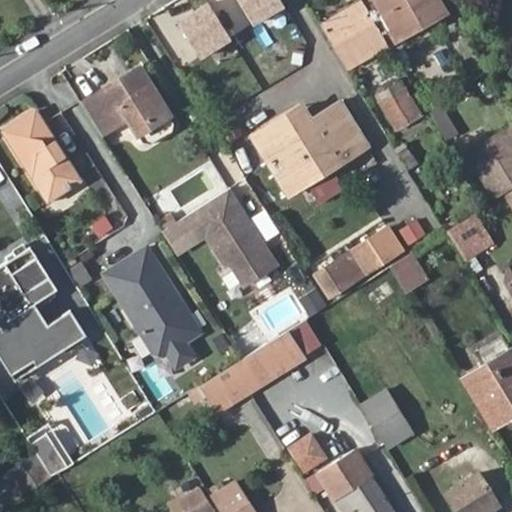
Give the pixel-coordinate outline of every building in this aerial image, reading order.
[(280,0),(238,0),(254,25),(284,6),(280,0)] [(363,0),(362,0),(320,24),(346,67),(387,42),(385,38),(368,9),(363,0)] [(368,9),(385,38),(443,5),(440,0),(382,0),(383,1),(368,9)] [(206,1),(176,20),(199,58),(229,39),(206,1)] [(173,122),(138,66),(80,102),(101,134),(127,117),(142,142),(149,143),(172,129),(173,122)] [(378,93),(383,100),(380,102),(397,127),(422,112),(406,86),(404,88),(398,80),(392,78),(381,85),(378,93)] [(293,121),(259,143),(270,162),(286,152),(293,163),(278,173),(290,194),(367,146),(341,103),(312,122),(298,130),(293,121)] [(428,112),(447,138),(459,130),(440,103),(428,112)] [(255,136),(259,143),(293,121),(298,130),(312,122),(303,107),(255,136)] [(45,145),(54,140),(34,111),(3,131),(47,200),(79,179),(58,148),(50,154),(45,145)] [(511,126),(465,156),(493,200),(511,187),(511,159),(511,158),(511,126)] [(58,148),(54,140),(45,145),(50,154),(58,148)] [(239,204),(202,228),(221,258),(228,260),(244,284),(277,263),(265,245),(260,244),(257,240),(259,234),(239,204)] [(445,231),(461,257),(486,242),(470,215),(445,231)] [(409,242),(425,235),(417,219),(402,226),(409,242)] [(365,242),(350,251),(364,274),(379,265),(365,242)] [(146,243),(103,271),(156,359),(201,331),(146,243)] [(0,355),(13,376),(84,330),(68,305),(46,320),(34,303),(57,288),(30,247),(16,255),(14,251),(4,257),(7,261),(0,265),(0,355)] [(328,297),(364,274),(350,251),(314,274),(328,297)] [(411,252),(389,267),(406,292),(428,276),(411,252)] [(304,318),(289,327),(306,355),(321,346),(304,318)] [(231,364),(246,388),(300,355),(286,331),(231,364)] [(511,412),(511,354),(510,351),(464,379),(493,424),(511,412)] [(215,407),(246,388),(231,364),(200,384),(215,407)] [(360,405),(386,447),(410,431),(385,388),(360,405)] [(303,474),(329,458),(310,430),(285,446),(303,474)] [(44,434),(29,443),(50,477),(66,468),(44,434)] [(318,470),(344,511),(347,511),(355,507),(358,511),(395,511),(354,448),(318,470)] [(478,474),(448,492),(459,511),(490,511),(498,507),(478,474)] [(254,511),(236,482),(211,496),(221,511),(254,511)] [(197,485),(169,504),(174,511),(212,511),(215,510),(197,485)]
